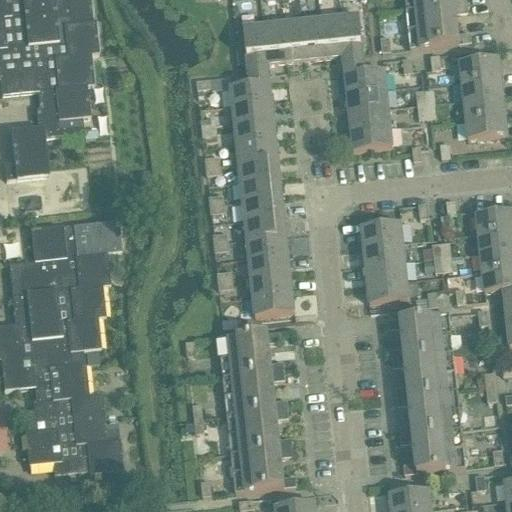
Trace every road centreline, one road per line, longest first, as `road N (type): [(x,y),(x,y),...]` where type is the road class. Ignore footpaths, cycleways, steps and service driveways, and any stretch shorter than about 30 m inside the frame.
road 1 (residential): [(355,511),(320,198)]
road 2 (residential): [(320,198),(511,180)]
